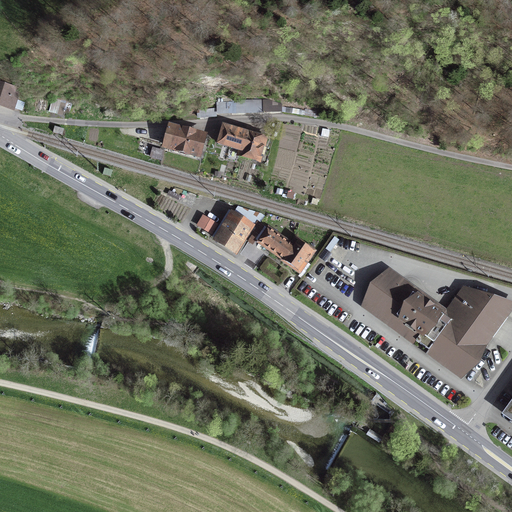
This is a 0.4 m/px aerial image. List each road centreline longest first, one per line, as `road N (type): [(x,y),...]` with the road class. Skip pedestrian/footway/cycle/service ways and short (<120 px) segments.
road 1 (primary): [(0,136),(240,277),(511,472)]
road 2 (track): [(0,380),(228,446),(343,511)]
